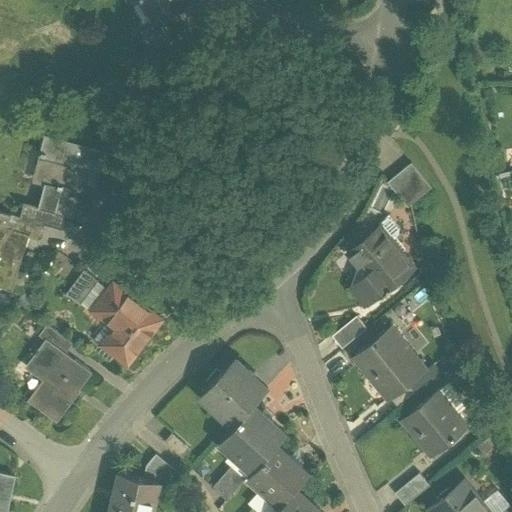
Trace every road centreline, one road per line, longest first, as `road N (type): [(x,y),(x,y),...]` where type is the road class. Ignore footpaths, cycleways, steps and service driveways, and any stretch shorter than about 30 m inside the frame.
road 1 (residential): [(272,289),(329,226),(358,167),(380,54)]
road 2 (residential): [(272,289),(372,511)]
road 3 (residential): [(72,488),(137,410),(222,332)]
road 4 (residential): [(222,332),(94,242)]
road 5 (residential): [(380,54),(250,0)]
road 6 (unknown): [(137,410),(210,511)]
